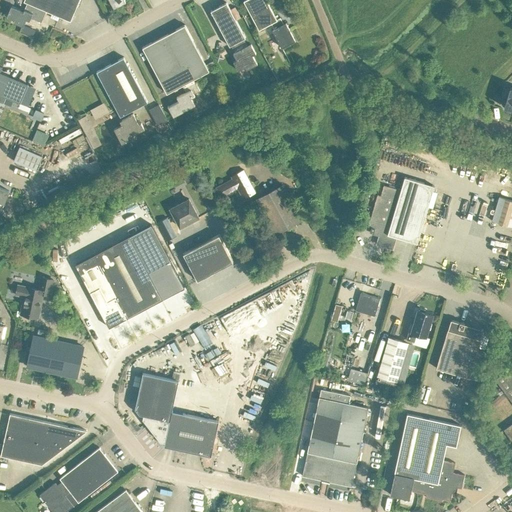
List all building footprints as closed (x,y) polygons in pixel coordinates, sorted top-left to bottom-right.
[(52,13),(59,16),(70,21),(79,0),(24,0),(24,1),(27,3),(23,12),(19,10),(20,9),(11,5),(7,16),(14,19),(13,22),(23,26),(26,19),(29,21),(30,18),(41,22),(46,11),(52,13)] [(106,0),(110,1),(114,8),(125,2),(124,0),(106,0)] [(274,29),(272,30),(282,47),(295,40),(286,22),(284,24),(280,17),(276,19),(266,0),(244,0),(243,1),(259,30),(271,23),(274,29)] [(257,64),(252,55),(256,53),(251,44),(247,45),(244,38),(245,37),(226,2),(210,10),(236,59),(233,61),(238,70),(245,66),(246,69),(257,64)] [(195,96),(193,94),(200,90),(193,79),(209,71),(208,69),(206,64),(193,40),(185,24),(175,29),(151,42),(142,47),(150,63),(150,62),(167,93),(182,85),(186,92),(176,97),(179,101),(168,106),(173,116),(195,105),(191,98),(195,96)] [(96,71),(120,116),(147,101),(124,56),(96,71)] [(217,65),(214,60),(206,64),(208,69),(217,65)] [(0,101),(3,103),(6,97),(20,103),(28,84),(0,72),(0,71),(2,67),(0,65),(0,101)] [(511,87),(504,85),(500,97),(506,99),(504,106),(509,108),(508,109),(511,110),(511,87)] [(50,94),(61,121),(73,116),(61,89),(50,94)] [(108,110),(104,103),(97,106),(101,113),(108,110)] [(149,109),(157,125),(167,120),(159,104),(149,109)] [(122,124),(114,128),(122,143),(134,137),(133,135),(144,128),(139,119),(137,120),(133,113),(120,120),(122,124)] [(100,145),(85,116),(78,119),(93,148),(100,145)] [(13,160),(35,170),(41,156),(19,146),(13,160)] [(216,187),(221,197),(238,188),(243,198),(256,191),(244,169),(231,176),(232,178),(216,187)] [(376,244),(392,249),(396,236),(417,243),(434,185),(404,176),(401,189),(384,184),(381,195),(377,194),(369,221),(371,222),(368,231),(379,234),(376,244)] [(255,198),(275,234),(290,226),(292,229),(297,226),(295,223),(302,220),(282,184),(255,198)] [(0,186),(0,205),(3,207),(9,191),(0,186)] [(492,220),(511,225),(511,199),(499,196),(492,220)] [(170,208),(180,227),(199,217),(189,198),(170,208)] [(177,235),(167,217),(157,222),(167,240),(177,235)] [(76,264),(109,327),(163,298),(149,271),(170,260),(151,224),(130,235),(76,264)] [(182,253),(197,281),(234,261),(219,234),(182,253)] [(21,308),(22,308),(22,311),(38,315),(43,293),(50,294),(53,279),(41,277),(39,289),(18,285),(16,294),(25,296),(24,301),(22,301),(21,308)] [(357,310),(356,316),(373,321),(374,315),(380,298),(360,292),(355,310),(357,310)] [(433,313),(425,311),(425,309),(420,308),(419,309),(418,309),(411,330),(409,329),(406,338),(414,341),(416,334),(426,336),(428,329),(430,330),(432,323),(430,323),(433,313)] [(436,368),(469,377),(483,329),(465,323),(460,321),(451,319),(436,368)] [(203,321),(194,326),(208,351),(216,347),(203,321)] [(27,365),(77,376),(83,346),(33,335),(27,365)] [(377,375),(397,381),(408,342),(388,336),(377,375)] [(501,353),(506,359),(511,353),(511,350),(509,347),(501,353)] [(497,366),(502,372),(510,365),(506,359),(497,366)] [(511,365),(495,379),(511,402),(511,422),(503,429),(511,440),(511,365)] [(143,418),(160,440),(165,441),(164,445),(211,455),(218,420),(172,410),(178,380),(142,372),(135,408),(139,414),(143,415),(143,418)] [(404,395),(413,397),(416,386),(408,383),(404,395)] [(322,481),(329,482),(329,481),(351,486),(368,407),(349,403),(350,395),(321,388),(319,396),(302,475),(322,479),(322,481)] [(491,401),(495,406),(505,397),(498,388),(492,393),(496,398),(491,401)] [(0,455),(42,464),(86,430),(10,413),(0,455)] [(460,425),(407,413),(394,473),(395,474),(394,477),(393,477),(390,494),(409,498),(411,490),(426,493),(425,496),(442,500),(442,499),(450,500),(452,491),(451,491),(452,486),(461,488),(464,474),(451,471),(452,468),(453,468),(455,462),(443,459),(446,444),(456,446),(460,425)] [(62,481),(57,484),(55,482),(39,494),(53,511),(64,511),(73,505),(65,494),(70,491),(78,502),(118,471),(99,447),(60,478),(62,481)] [(142,511),(126,489),(94,511),(142,511)]
